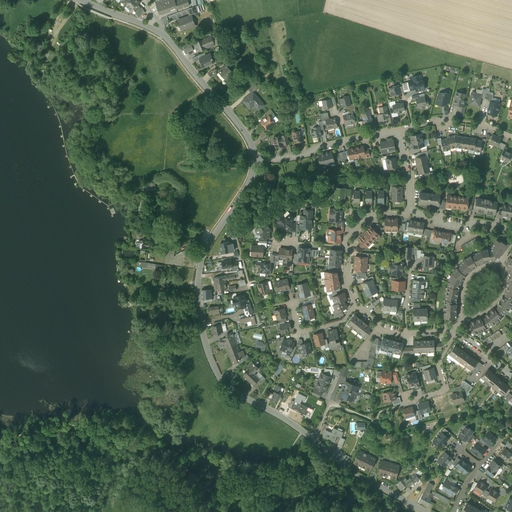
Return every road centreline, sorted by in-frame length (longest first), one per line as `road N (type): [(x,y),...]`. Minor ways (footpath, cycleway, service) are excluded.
road 1 (residential): [(254,158),(204,249),(197,284),(202,332),(219,381),(312,440)]
road 2 (residential): [(165,34),(240,126),(254,158)]
road 3 (residential): [(254,158),(397,130)]
road 4 (residential): [(312,440),(424,511)]
